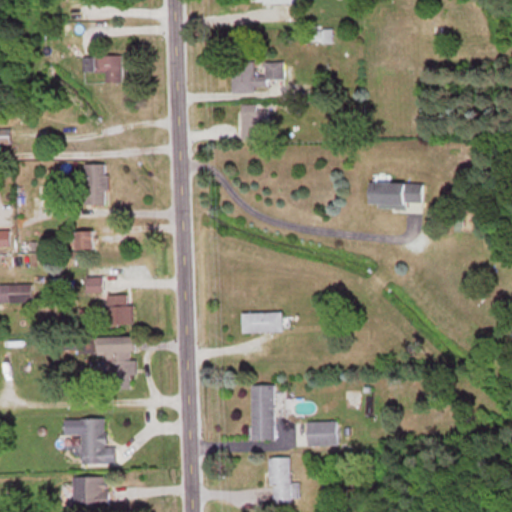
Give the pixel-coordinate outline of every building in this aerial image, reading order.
[(307,29),(307,41),(333,41),(333,29),(307,29)] [(118,72),(118,55),(99,55),(99,69),(108,69),(108,79),(115,79),(115,72),(118,72)] [(266,60),(266,73),(255,73),(255,59),(233,59),(233,90),(267,90),(267,77),(285,77),(284,60),(266,60)] [(271,102),(242,101),(240,136),(269,137),(271,102)] [(0,127),(0,142),(11,143),(11,128),(0,127)] [(85,162),(85,203),(108,203),(108,162),(85,162)] [(369,201),(423,201),(423,181),(370,180),(369,201)] [(0,228),(0,245),(10,245),(10,229),(0,228)] [(75,230),(75,247),(94,247),(94,229),(75,230)] [(88,291),(103,290),(102,276),(87,277),(88,291)] [(0,283),(0,301),(33,301),(33,283),(0,283)] [(129,294),(108,294),(108,323),(129,323),(129,294)] [(284,330),(284,311),(243,311),(243,330),(284,330)] [(99,336),(99,358),(112,358),(112,376),(137,375),(136,351),(137,351),(137,334),(99,336)] [(275,438),(275,383),(253,383),(253,438),(275,438)] [(106,416),(66,417),(66,434),(81,434),(82,463),(116,462),(116,445),(106,445),(106,416)] [(338,420),(308,420),(308,444),(338,444),(338,420)] [(271,456),(272,501),(302,500),(301,481),(292,481),(291,455),(271,456)] [(108,504),(108,475),(74,475),(74,504),(108,504)]
